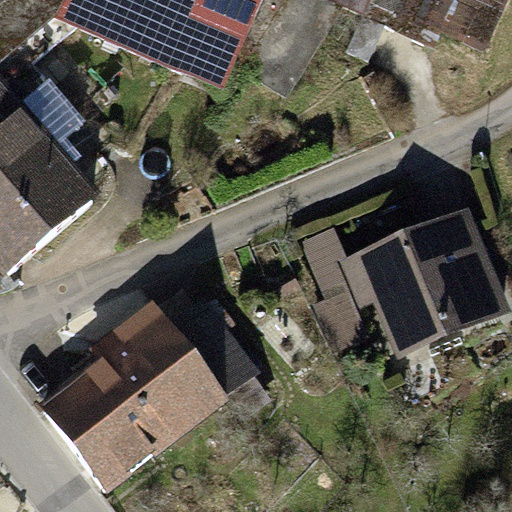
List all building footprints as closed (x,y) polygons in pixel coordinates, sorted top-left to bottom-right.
[(0,0),(0,66),(57,19),(225,95),(267,0),(0,0)] [(291,0),(246,73),(288,100),(345,10),(367,20),(388,30),(425,47),(436,27),(481,50),(504,0),(291,0)] [(388,30),(367,20),(351,55),(371,64),(388,30)] [(85,130),(28,64),(0,88),(0,262),(12,277),(96,205),(54,156),(85,130)] [(507,306),(474,226),(449,237),(448,234),(374,265),(409,349),(483,319),(482,317),(507,306)] [(309,246),(328,293),(342,287),(333,264),(343,260),(333,236),(309,246)] [(370,338),(353,296),(320,310),(338,352),(370,338)] [(167,323),(48,414),(109,496),(226,403),(243,423),(268,401),(223,337),(233,329),(215,305),(176,335),(167,323)]
